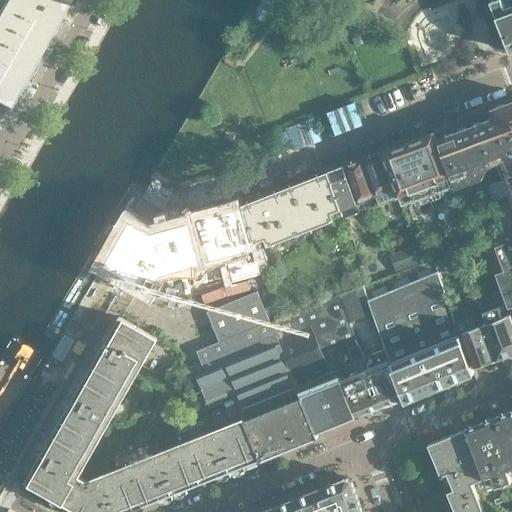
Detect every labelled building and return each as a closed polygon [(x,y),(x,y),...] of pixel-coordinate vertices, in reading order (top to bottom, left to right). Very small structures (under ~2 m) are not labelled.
[(0,0),(0,101),(7,105),(65,3),(59,0),(0,0)] [(511,50),(511,0),(498,0),(492,2),(510,51),(511,50)] [(511,174),(511,101),(492,109),(495,117),(437,139),(454,185),(485,173),(488,167),(492,165),(493,163),(501,160),(507,177),(511,174)] [(454,185),(437,139),(434,131),(394,146),(394,147),(381,152),(395,189),(397,188),(398,193),(407,215),(413,231),(425,262),(430,259),(476,242),(454,185)] [(395,189),(381,152),(381,151),(362,159),(377,196),(395,189)] [(377,196),(362,159),(344,166),(358,203),(377,196)] [(358,203),(344,166),(328,172),(342,207),(345,217),(361,211),(358,203)] [(342,207),(328,172),(271,194),(287,237),(298,232),(334,218),(332,211),(342,207)] [(496,203),(492,193),(483,197),(486,207),(496,203)] [(287,237),(271,194),(242,205),(253,239),(255,238),(256,241),(267,237),(269,244),(287,237)] [(499,213),(496,203),(486,207),(490,217),(499,213)] [(150,230),(125,274),(153,290),(163,271),(223,255),(231,283),(264,274),(253,239),(242,205),(150,230)] [(511,228),(482,240),(510,314),(511,320),(511,228)] [(425,262),(413,231),(380,243),(391,274),(425,262)] [(430,259),(425,262),(391,274),(362,286),(373,314),(385,347),(390,360),(388,361),(403,398),(405,402),(424,394),(427,392),(427,393),(429,392),(432,390),(432,391),(469,376),(468,375),(472,374),(473,374),(430,259)] [(367,364),(359,345),(350,323),(373,314),(362,286),(304,309),(305,310),(294,314),(271,323),(274,332),(295,381),(316,372),(318,378),(337,425),(356,417),(383,406),(367,364)] [(269,321),(257,291),(207,311),(219,341),(269,321)] [(508,355),(491,312),(486,299),(476,303),(481,316),(483,315),(486,324),(479,326),(493,361),(508,355)] [(511,353),(511,320),(510,314),(502,317),(499,309),(491,312),(508,355),(511,353)] [(122,400),(157,338),(119,316),(103,345),(84,378),(122,400)] [(317,432),(298,386),(297,387),(295,381),(274,332),(271,323),(269,321),(219,341),(220,342),(198,351),(202,362),(185,369),(201,411),(235,397),(244,418),(260,459),(261,460),(318,437),(317,432)] [(493,361),(479,326),(477,322),(473,324),(475,330),(462,335),(475,368),(493,361)] [(403,398),(388,361),(390,360),(385,347),(367,355),(370,363),(367,364),(383,406),(403,398)] [(337,425),(318,378),(316,372),(295,381),(297,387),(298,386),(317,432),(318,433),(337,425)] [(95,447),(122,400),(84,378),(57,426),(95,447)] [(511,409),(465,429),(483,478),(487,488),(511,478),(511,409)] [(260,459),(244,418),(192,439),(208,480),(260,459)] [(64,502),(79,476),(95,447),(57,426),(26,481),(64,502)] [(484,511),(473,482),(483,478),(465,429),(429,444),(456,511),(484,511)] [(208,480),(192,439),(134,462),(150,503),(173,494),(208,480)] [(128,511),(150,503),(134,462),(87,481),(79,476),(64,502),(80,511),(128,511)] [(316,511),(316,508),(356,493),(352,481),(353,480),(351,479),(351,480),(347,478),(346,477),(345,478),(317,489),(317,490),(314,491),(293,499),(298,511),(316,511)] [(363,511),(359,499),(358,500),(356,493),(316,508),(316,511),(363,511)] [(298,511),(293,499),(282,503),(283,504),(276,506),(274,506),(276,511),(298,511)]
